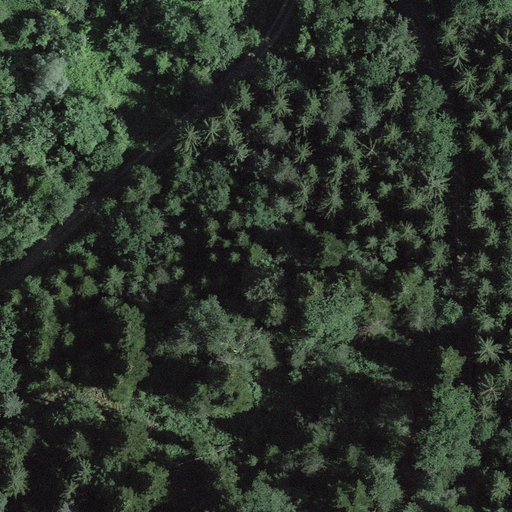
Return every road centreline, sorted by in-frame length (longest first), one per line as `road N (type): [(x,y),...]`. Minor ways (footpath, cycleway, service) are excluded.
road 1 (track): [(403,0),(440,68),(459,177),(459,440),(467,511)]
road 2 (track): [(284,0),(273,25),(187,123),(0,291)]
road 3 (track): [(236,67),(334,35),(421,32)]
